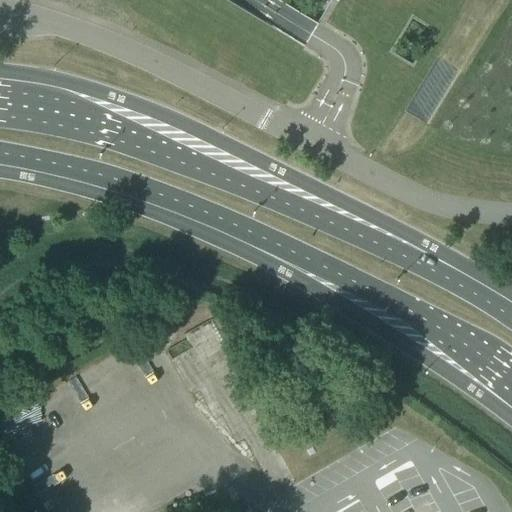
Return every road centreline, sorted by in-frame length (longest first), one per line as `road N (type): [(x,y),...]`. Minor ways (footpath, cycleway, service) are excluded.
road 1 (secondary): [(0,159),(113,182),(295,244),(399,300),(511,380)]
road 2 (secondary): [(511,305),(372,229),(223,165),(0,105)]
road 3 (unknown): [(65,401),(50,426),(49,455),(61,479),(89,499),(136,499),(170,442)]
